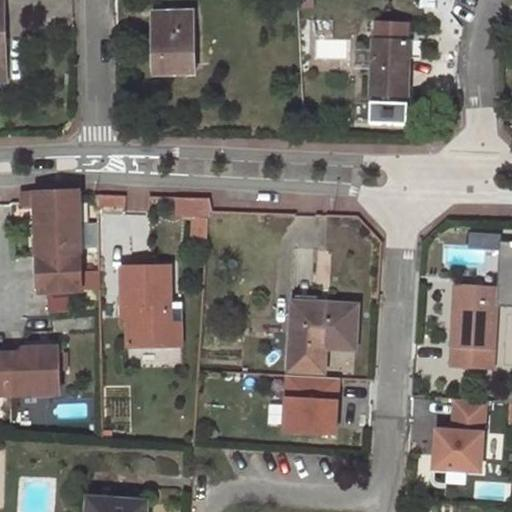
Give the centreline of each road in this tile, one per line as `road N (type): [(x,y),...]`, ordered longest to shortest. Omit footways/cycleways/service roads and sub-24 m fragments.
road 1 (residential): [(408,161),(101,148)]
road 2 (residential): [(137,182),(406,194)]
road 3 (residential): [(385,502),(402,244)]
road 4 (residential): [(218,492),(385,502)]
road 5 (residential): [(475,162),(490,0)]
road 6 (residential): [(96,0),(101,148)]
